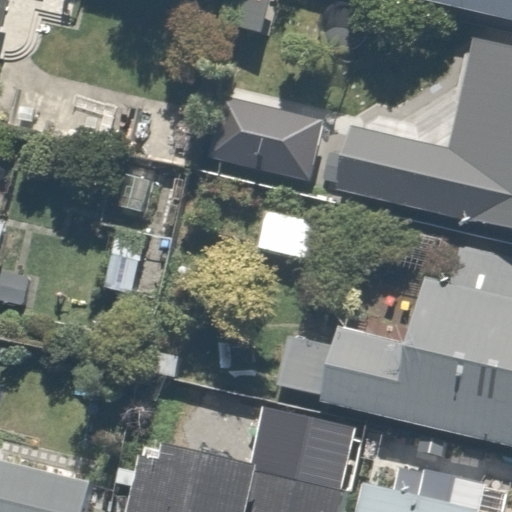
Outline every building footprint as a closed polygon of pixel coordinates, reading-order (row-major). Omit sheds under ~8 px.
[(31,0),(0,0),(0,100),(9,103),(31,0)] [(286,0),(236,0),(227,42),(275,52),(286,0)] [(375,143),(357,213),(511,251),(511,65),(490,60),(464,165),(375,143)] [(351,234),(275,216),(264,261),(341,278),(351,234)] [(0,342),(17,346),(37,243),(0,236),(0,342)] [(335,421),(511,458),(511,270),(453,258),(432,357),(358,341),(354,360),(299,348),(285,411),(335,421)] [(0,444),(0,511),(115,511),(124,474),(0,444)] [(162,457),(158,470),(147,511),(359,511),(361,508),(162,457)] [(444,511),(374,498),(371,511),(444,511)]
